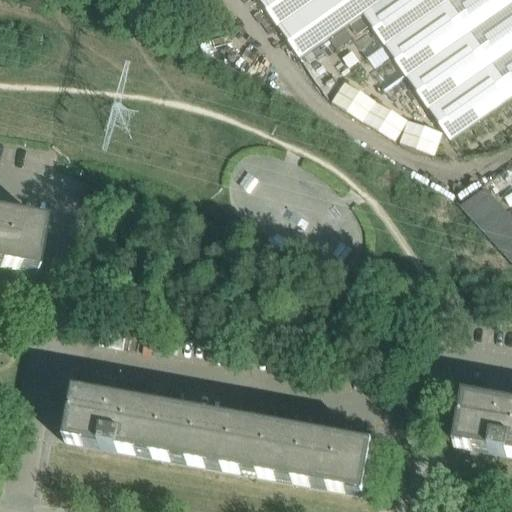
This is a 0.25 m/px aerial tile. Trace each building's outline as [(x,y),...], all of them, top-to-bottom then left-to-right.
[(511,0),(257,0),(300,61),(363,18),(451,144),(511,101),(511,0)] [(323,47),(309,57),(315,65),(329,56),(323,47)] [(347,81),(334,104),(431,162),(444,140),(347,81)] [(482,191),(461,206),(485,233),(506,218),(482,191)] [(44,225),(43,226),(0,218),(0,269),(35,276),(45,226),(44,225)] [(372,449),(372,450),(76,396),(76,395),(75,395),(65,445),(364,500),(373,449),(372,449)] [(464,399),(463,399),(454,450),(511,460),(511,408),(464,400),(464,399)]
